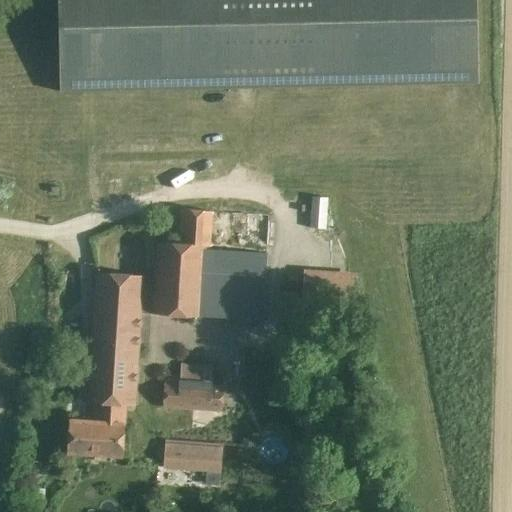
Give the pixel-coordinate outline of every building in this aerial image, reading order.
[(479,83),(476,0),(57,0),(60,92),(479,83)] [(269,218),(181,213),(179,245),(159,244),(156,279),(98,275),(90,403),(95,403),(94,423),(71,421),(69,452),(122,456),(125,405),(135,405),(141,313),(262,320),(269,218)] [(357,273),(330,271),(328,304),(355,307),(357,273)] [(180,376),(165,376),(163,408),(222,412),(224,386),(211,385),(212,380),(180,378),(180,376)] [(254,437),(243,437),(244,448),(254,448),(254,437)] [(165,442),(163,468),(221,472),(222,446),(165,442)]
